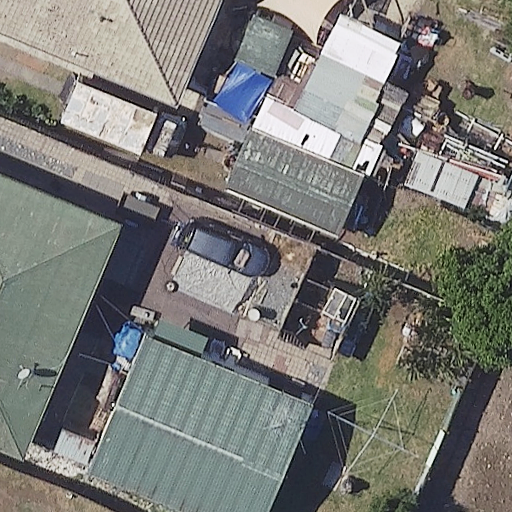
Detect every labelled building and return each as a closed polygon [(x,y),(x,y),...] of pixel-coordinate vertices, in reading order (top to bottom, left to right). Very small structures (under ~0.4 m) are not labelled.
[(213,0),(0,0),(0,7),(182,79),(213,0)] [(374,105),(391,60),(308,28),(291,74),(374,105)] [(360,166),(258,125),(237,180),(339,220),(360,166)] [(123,199),(0,150),(0,418),(31,431),(123,199)] [(246,241),(172,212),(142,288),(216,316),(246,241)] [(207,341),(147,317),(95,449),(255,511),(264,511),(332,341),(224,299),(207,341)]
